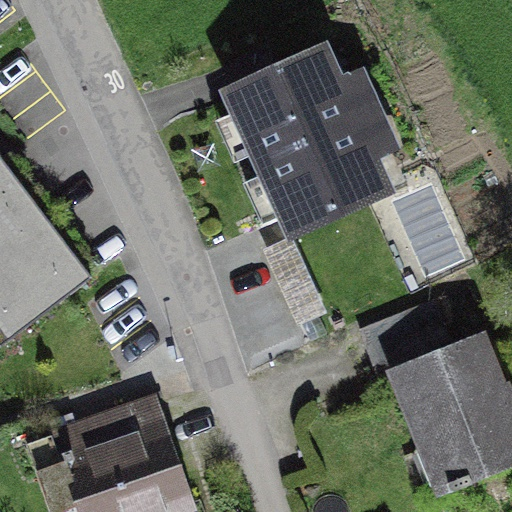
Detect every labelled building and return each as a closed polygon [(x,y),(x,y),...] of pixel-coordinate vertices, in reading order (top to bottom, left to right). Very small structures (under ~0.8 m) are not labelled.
[(335,50),(229,100),(299,250),(398,204),(383,172),(409,160),(370,74),(351,83),(335,50)] [(0,230),(35,204),(0,157),(0,230)] [(0,269),(54,228),(35,204),(0,230),(0,269)] [(73,253),(54,228),(0,269),(19,294),(73,253)] [(92,277),(73,253),(19,294),(10,301),(29,325),(92,277)] [(0,269),(0,312),(17,334),(29,325),(10,301),(19,294),(0,269)] [(511,381),(496,341),(390,381),(440,509),(511,481),(511,381)] [(75,511),(195,511),(156,407),(50,447),(75,511)]
